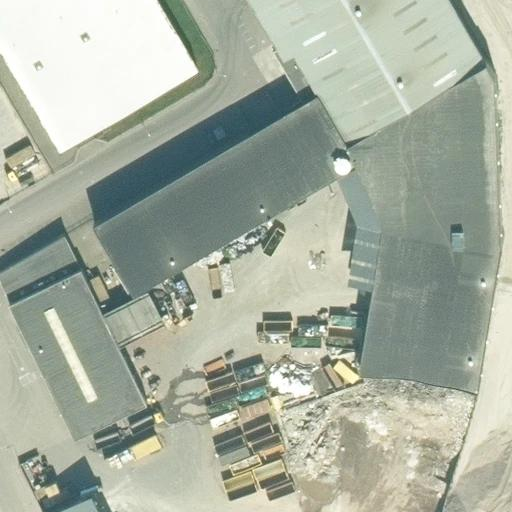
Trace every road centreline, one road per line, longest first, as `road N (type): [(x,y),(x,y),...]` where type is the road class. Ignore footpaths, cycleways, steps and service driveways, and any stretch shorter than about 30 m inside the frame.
road 1 (unknown): [(177,511),(197,488),(205,394),(221,367),(250,334),(336,295),(347,280),(346,196),(318,112),(278,67),(234,51)]
road 2 (unclassified): [(0,225),(249,77),(203,0)]
road 3 (unknown): [(38,413),(75,472),(153,511)]
